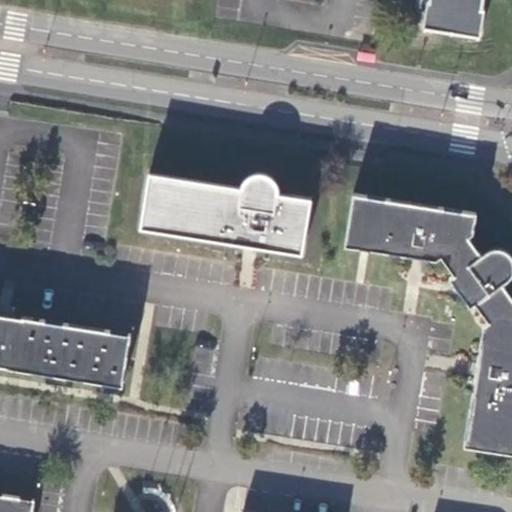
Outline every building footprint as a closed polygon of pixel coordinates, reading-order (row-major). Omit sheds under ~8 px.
[(431,0),(427,30),(484,39),(488,11),(486,10),(487,0),(431,0)] [(153,174),(144,228),(302,252),(313,200),(281,195),(282,190),(280,185),(276,180),(272,176),(267,174),(261,174),(255,176),(250,179),(246,183),(243,188),(153,174)] [(356,194),(348,246),(419,257),(439,261),(444,257),(458,275),(454,279),(473,307),(479,305),(491,323),(487,324),(481,367),(468,448),(511,453),(511,289),(508,284),(511,279),(511,251),(504,247),(496,247),(485,254),(473,237),(477,234),(479,213),(356,194)] [(0,367),(18,370),(124,387),(133,335),(5,313),(0,312),(0,367)] [(0,511),(37,511),(39,500),(0,493),(0,511)]
